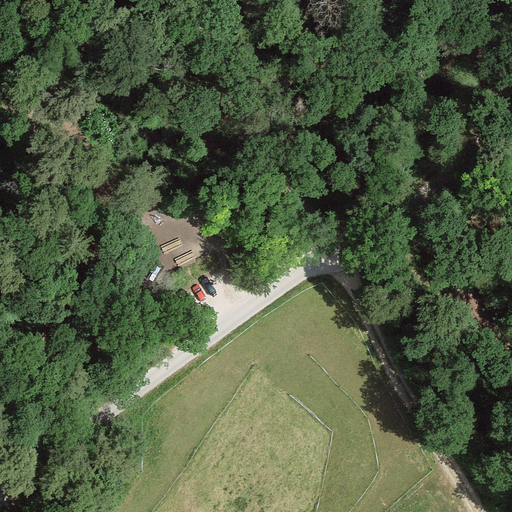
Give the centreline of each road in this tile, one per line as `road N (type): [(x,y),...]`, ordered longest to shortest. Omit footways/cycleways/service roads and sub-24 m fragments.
road 1 (unclassified): [(511,138),(120,401),(0,501)]
road 2 (track): [(334,252),(389,368),(481,511)]
